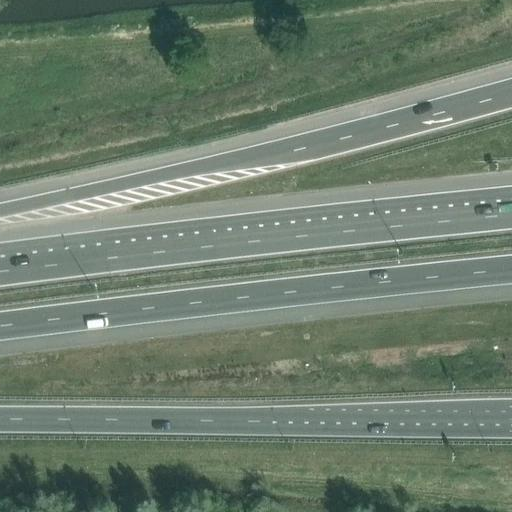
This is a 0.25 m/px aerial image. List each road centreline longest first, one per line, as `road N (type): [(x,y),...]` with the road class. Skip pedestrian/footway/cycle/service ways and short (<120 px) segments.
road 1 (motorway): [(511,87),(0,212)]
road 2 (motorway): [(0,327),(511,269)]
road 3 (motorway): [(511,210),(0,264)]
road 4 (motorway): [(0,419),(511,420)]
